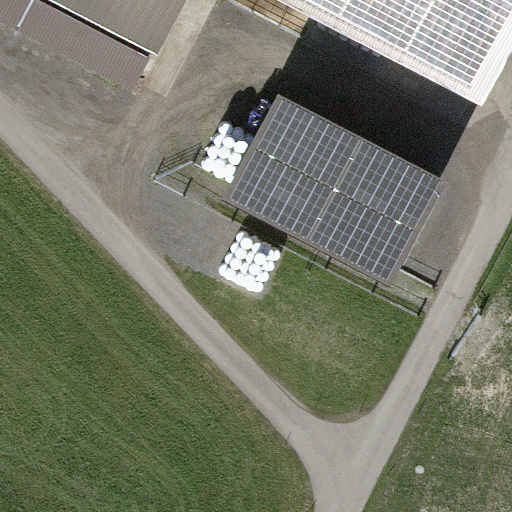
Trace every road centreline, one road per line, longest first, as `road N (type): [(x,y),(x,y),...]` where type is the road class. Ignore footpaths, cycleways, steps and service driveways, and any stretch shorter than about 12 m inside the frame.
road 1 (track): [(344,511),(356,487),(0,121)]
road 2 (track): [(511,181),(356,487)]
